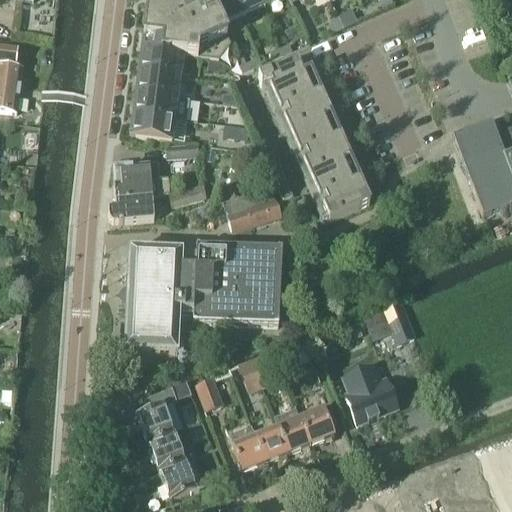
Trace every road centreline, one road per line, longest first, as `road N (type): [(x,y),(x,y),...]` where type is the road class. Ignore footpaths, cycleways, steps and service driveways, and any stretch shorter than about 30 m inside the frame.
road 1 (residential): [(65,511),(114,0)]
road 2 (residential): [(332,474),(447,429)]
